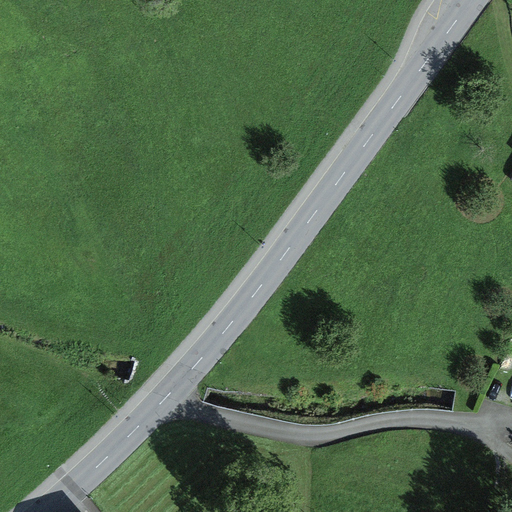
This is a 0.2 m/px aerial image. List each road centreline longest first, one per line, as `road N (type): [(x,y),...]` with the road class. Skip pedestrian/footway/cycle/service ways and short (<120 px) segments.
road 1 (tertiary): [(42,511),(136,427),(232,322),(472,0)]
road 2 (trunk): [(221,0),(96,511)]
